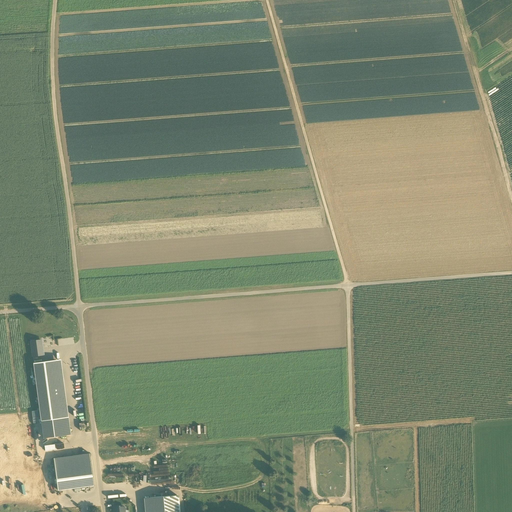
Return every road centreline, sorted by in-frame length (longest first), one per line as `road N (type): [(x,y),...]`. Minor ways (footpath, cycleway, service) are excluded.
road 1 (track): [(353,511),(347,285),(266,0)]
road 2 (unclassified): [(55,0),(53,103),(103,511)]
road 3 (track): [(511,272),(0,312)]
road 4 (track): [(454,0),(511,201)]
